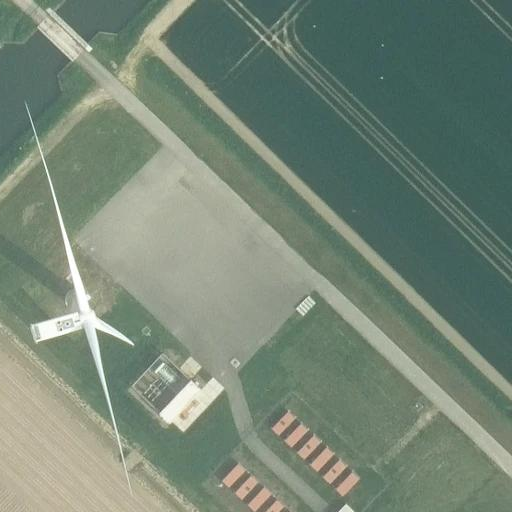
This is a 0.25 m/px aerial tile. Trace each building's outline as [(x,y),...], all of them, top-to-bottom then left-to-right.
[(68,294),(65,300),(66,306),(72,311),(79,311),(84,306),(85,299),(81,293),(75,291),(68,294)] [(189,381),(158,414),(168,423),(198,390),(189,381)] [(295,419),(287,412),(271,430),(278,437),(295,419)] [(308,431),(300,424),(284,442),(291,449),(308,431)] [(321,444),(313,437),(297,454),(304,461),(321,444)] [(334,456),(326,449),(310,466),(317,473),(334,456)] [(347,468),(339,461),(323,478),(330,486),(347,468)] [(245,472),(238,464),(221,482),(229,489),(245,472)] [(360,481),(352,474),(335,491),(343,498),(360,481)] [(258,484),(251,476),(234,494),(242,501),(258,484)] [(256,511),(271,496),(264,489),(247,506),(253,511),(256,511)] [(280,511),(284,508),(277,501),(266,511),(280,511)]
